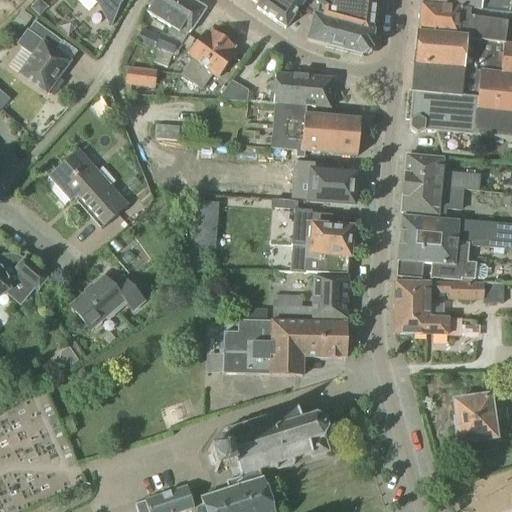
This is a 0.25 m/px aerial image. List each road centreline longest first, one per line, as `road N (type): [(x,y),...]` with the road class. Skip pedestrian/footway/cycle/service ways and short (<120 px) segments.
road 1 (residential): [(394,78),(379,337),(384,372)]
road 2 (residential): [(394,78),(289,50),(218,0)]
road 3 (residential): [(384,372),(419,511)]
